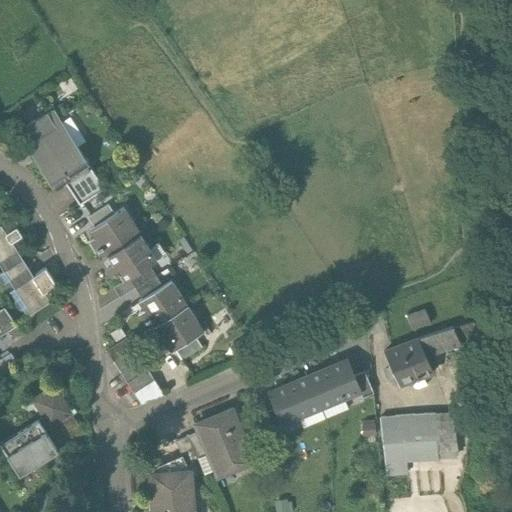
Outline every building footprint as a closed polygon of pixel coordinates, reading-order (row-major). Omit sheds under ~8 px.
[(91,172),(53,114),(18,136),(55,195),(66,188),(91,172)] [(91,172),(66,188),(79,208),(104,193),(91,172)] [(108,208),(87,221),(94,231),(114,218),(108,208)] [(94,231),(91,233),(96,242),(90,246),(96,254),(97,253),(98,254),(103,251),(107,259),(139,238),(139,237),(135,240),(130,232),(134,229),(123,212),(114,218),(94,231)] [(44,272),(33,279),(12,247),(21,240),(16,231),(6,237),(0,229),(0,269),(31,318),(50,306),(44,297),(46,296),(48,299),(52,297),(51,295),(55,292),(56,290),(55,289),(44,272)] [(139,238),(107,259),(113,267),(106,271),(112,279),(114,278),(115,279),(119,277),(124,284),(128,281),(148,268),(156,263),(155,262),(151,265),(146,257),(150,254),(139,238)] [(148,268),(128,281),(135,291),(155,278),(148,268)] [(155,278),(135,291),(142,302),(162,288),(155,278)] [(142,302),(138,304),(144,313),(138,317),(143,325),(145,324),(146,325),(150,322),(155,330),(187,309),(186,308),(182,311),(177,303),(181,300),(170,283),(142,302)] [(187,309),(155,330),(160,338),(154,342),(159,350),(161,349),(162,350),(166,347),(171,355),(203,334),(203,333),(199,336),(194,328),(198,325),(187,309)] [(423,309),(405,317),(412,332),(429,324),(423,309)] [(4,310),(0,312),(0,324),(7,335),(16,329),(4,310)] [(458,341),(452,325),(417,339),(425,356),(458,341)] [(417,339),(384,352),(398,387),(432,372),(425,356),(417,339)] [(127,341),(107,354),(113,364),(133,351),(127,341)] [(133,351),(113,364),(120,375),(140,362),(133,351)] [(12,354),(0,362),(0,379),(20,366),(12,354)] [(140,362),(120,375),(127,385),(147,372),(140,362)] [(345,362),(307,378),(320,410),(358,394),(345,362)] [(147,372),(127,385),(134,396),(154,383),(147,372)] [(307,378),(268,394),(282,426),(320,410),(307,378)] [(154,383),(134,396),(141,407),(163,398),(154,383)] [(47,422),(25,436),(29,443),(7,457),(19,477),(57,453),(56,453),(67,446),(65,443),(55,427),(71,416),(53,389),(33,403),(33,404),(35,403),(47,422)] [(434,412),(380,419),(387,478),(406,475),(404,460),(456,454),(454,436),(449,409),(434,412)] [(231,411),(195,426),(198,433),(208,457),(214,472),(227,466),(230,473),(249,465),(241,447),(245,445),(231,411)] [(198,433),(187,438),(197,461),(208,457),(198,433)] [(197,461),(187,438),(175,443),(181,457),(185,466),(186,466),(197,461)] [(153,475),(189,473),(186,466),(185,466),(181,457),(153,470),(153,475)] [(153,475),(148,476),(151,511),(191,511),(189,473),(153,475)]
